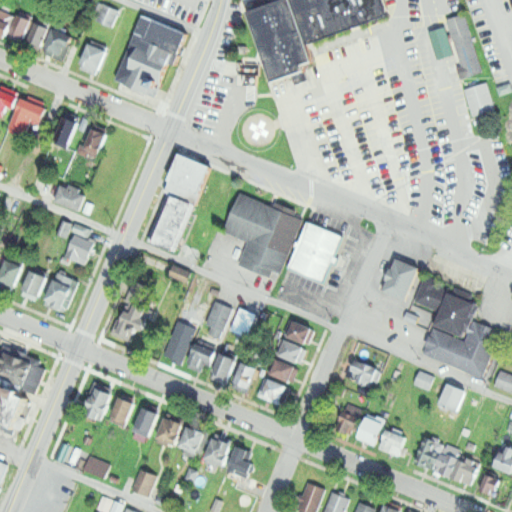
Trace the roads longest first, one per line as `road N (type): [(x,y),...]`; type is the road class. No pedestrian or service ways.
road 1 (residential): [(511,275),(0,58)]
road 2 (tertiary): [(9,511),(220,0)]
road 3 (residential): [(471,511),(0,315)]
road 4 (residential): [(266,511),(388,222)]
